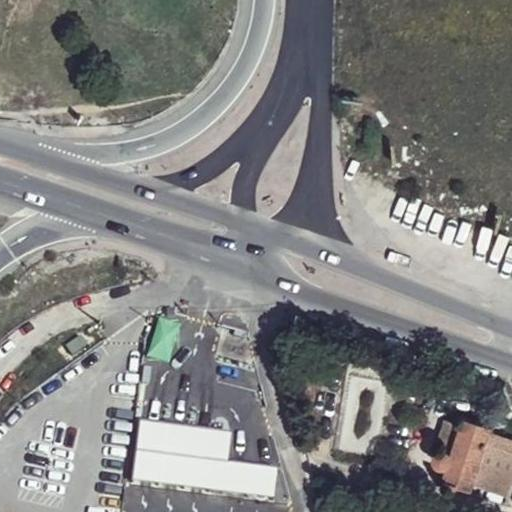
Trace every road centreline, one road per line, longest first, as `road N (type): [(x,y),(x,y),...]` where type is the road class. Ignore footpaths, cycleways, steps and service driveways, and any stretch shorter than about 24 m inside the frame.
road 1 (motorway): [(257,0),(241,60),(196,113),(147,138),(0,151)]
road 2 (residential): [(0,369),(29,333),(73,310),(238,277),(247,251)]
road 3 (secondary): [(315,192),(325,0)]
road 4 (primary): [(511,342),(348,280)]
road 5 (secondary): [(300,0),(288,85),(253,136)]
road 6 (secondary): [(253,136),(192,178),(126,208)]
road 7 (motorway): [(0,252),(27,231),(126,208)]
road 8 (primary): [(0,167),(126,208)]
road 9 (primary): [(126,208),(247,251)]
